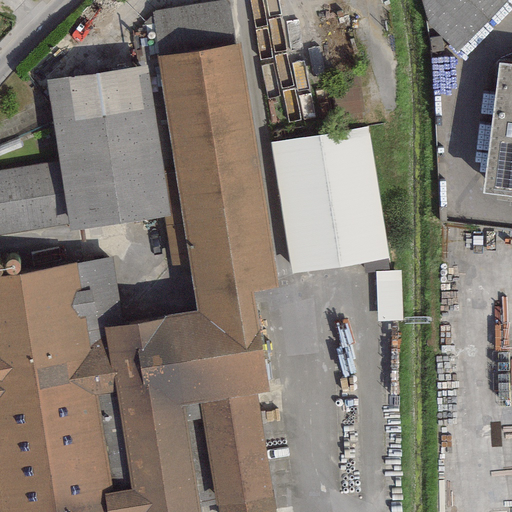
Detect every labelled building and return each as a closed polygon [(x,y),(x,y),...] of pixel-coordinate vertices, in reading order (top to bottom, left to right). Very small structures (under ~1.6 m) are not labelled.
[(506,0),(419,0),(427,24),(457,53),(506,0)] [(103,494),(106,511),(199,511),(198,504),(215,502),(218,511),(276,511),(256,395),(269,392),(249,291),(277,286),(239,43),(155,57),(196,311),(164,316),(164,320),(121,327),(104,330),(106,344),(90,347),(97,394),(113,492),(103,494)] [(511,64),(498,63),(482,194),(511,197),(511,64)] [(147,66),(45,81),(57,163),(0,171),(0,235),(68,226),(69,230),(169,216),(147,66)] [(367,126),(271,142),(289,274),(386,258),(367,126)] [(121,327),(111,259),(0,277),(0,511),(106,511),(103,494),(113,492),(97,394),(90,347),(106,344),(104,330),(121,327)] [(376,312),(402,312),(402,265),(376,265),(376,312)]
